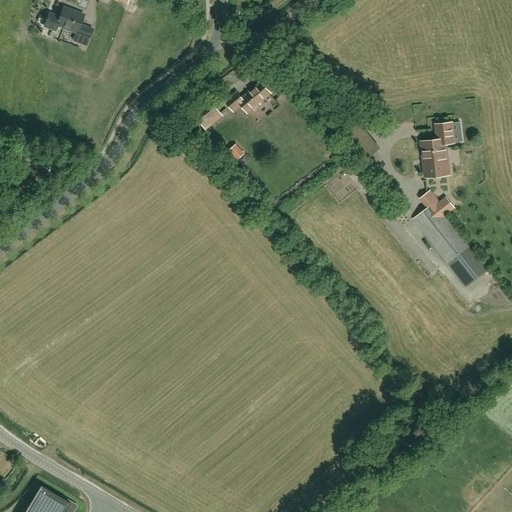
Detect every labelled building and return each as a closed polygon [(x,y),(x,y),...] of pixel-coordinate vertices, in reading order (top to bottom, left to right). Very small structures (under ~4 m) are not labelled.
[(64,29),(71,11),(64,8),(59,18),(49,14),(44,27),(55,32),(57,26),(64,29)] [(84,16),(71,11),(64,29),(77,34),(76,35),(89,40),(93,30),(80,25),(84,16)] [(248,113),(271,94),(261,82),(242,98),(236,92),(225,101),(234,111),(241,105),(248,113)] [(195,116),(203,125),(219,112),(211,102),(195,116)] [(352,120),(354,118),(353,118),(335,133),(361,164),(376,151),(367,140),(368,138),(352,120)] [(447,148),(446,144),(454,143),(452,123),(435,125),(437,140),(420,142),(421,151),(447,148)] [(244,154),(236,144),(226,152),(234,162),(244,154)] [(424,177),(449,175),(447,148),(421,151),(424,177)] [(23,149),(22,159),(37,161),(39,151),(23,149)] [(469,247),(444,215),(437,205),(439,203),(437,201),(413,219),(448,264),(466,287),(488,271),(469,247)] [(70,511),(75,505),(40,485),(24,511),(70,511)]
